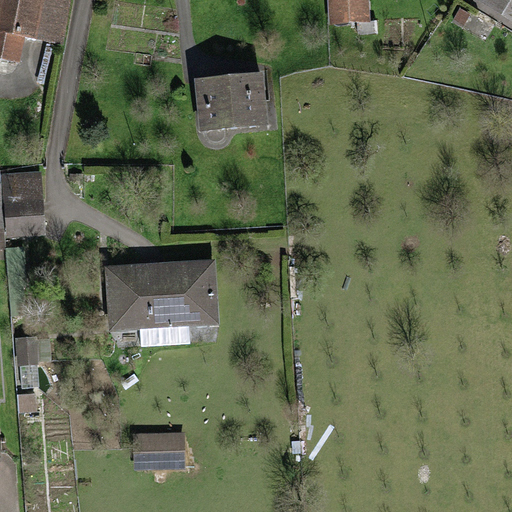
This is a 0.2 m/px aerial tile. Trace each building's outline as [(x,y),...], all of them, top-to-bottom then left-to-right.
[(0,0),(0,65),(16,68),(22,36),(61,43),(69,0),(0,0)] [(364,0),(328,0),(330,21),(366,19),(364,0)] [(511,0),(477,0),(477,2),(511,24),(511,0)] [(260,81),(196,87),(200,129),(264,123),(260,81)] [(40,181),(2,183),(4,239),(43,238),(40,181)] [(210,267),(104,271),(106,332),(212,328),(210,267)] [(36,342),(18,343),(19,388),(36,388),(36,342)] [(182,452),(134,452),(135,468),(183,468),(182,452)]
